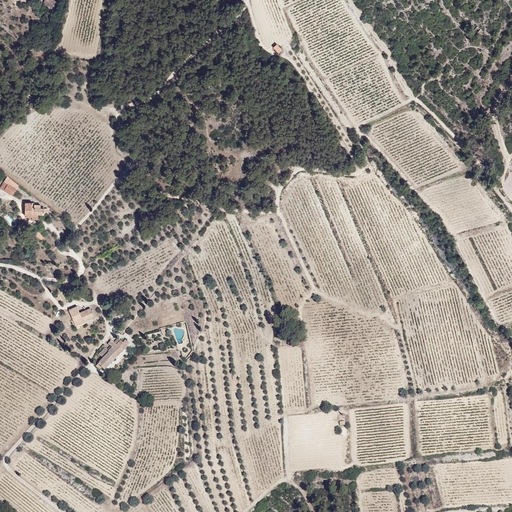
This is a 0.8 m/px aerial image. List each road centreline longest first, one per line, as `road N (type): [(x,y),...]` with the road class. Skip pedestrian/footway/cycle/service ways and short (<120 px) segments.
road 1 (track): [(246,0),(156,94),(122,108),(117,117),(131,162),(69,241),(80,275),(62,281),(0,264)]
road 2 (track): [(62,511),(6,459),(108,335),(99,302),(74,300),(63,281)]
